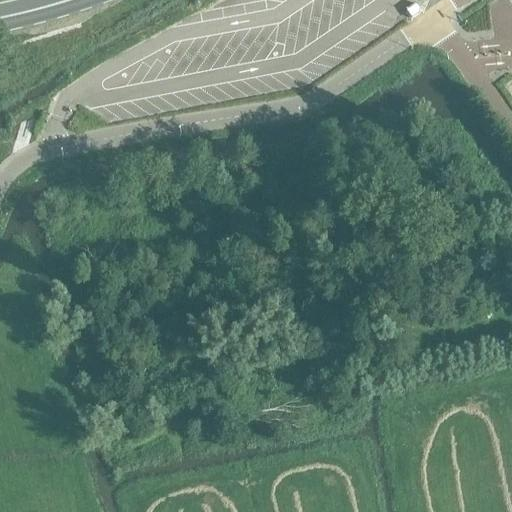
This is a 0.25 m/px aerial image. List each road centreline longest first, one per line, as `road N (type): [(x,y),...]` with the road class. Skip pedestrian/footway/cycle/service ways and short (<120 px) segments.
road 1 (unclassified): [(0,178),(29,153),(303,105),(434,18)]
road 2 (unclassified): [(434,18),(511,126)]
